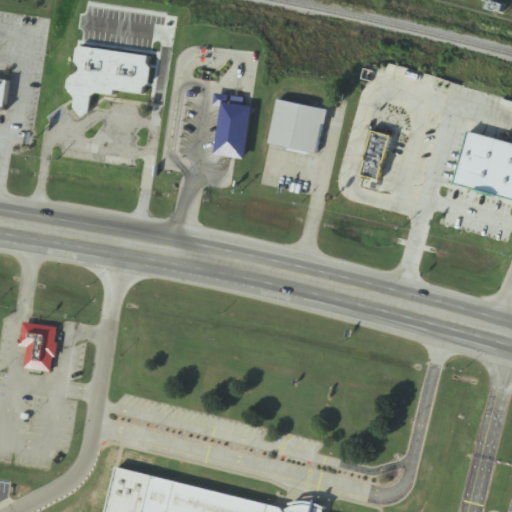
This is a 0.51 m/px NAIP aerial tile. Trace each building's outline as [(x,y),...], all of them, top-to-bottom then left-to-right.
[(153,57),(79,49),(71,116),(90,119),(93,95),(115,98),(116,93),(148,96),(153,57)] [(204,70),(212,70),(212,50),(204,50),(204,70)] [(0,113),(6,115),(11,82),(0,80),(0,113)] [(247,161),(253,108),(244,107),(245,100),(217,96),(216,108),(222,108),(217,158),(247,161)] [(290,105),(280,150),(329,160),(339,115),(290,105)] [(386,137),(373,182),(393,187),(405,142),(386,137)] [(35,324),(31,349),(38,351),(35,370),(66,376),(74,330),(35,324)] [(303,511),(154,475),(145,511),(303,511)]
